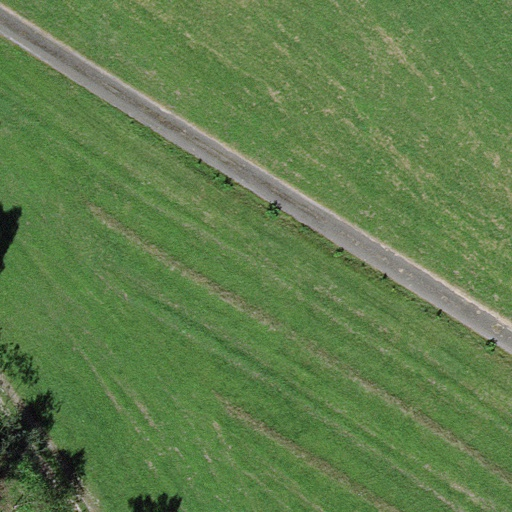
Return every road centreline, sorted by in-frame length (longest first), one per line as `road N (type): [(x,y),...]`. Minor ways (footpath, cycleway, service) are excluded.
road 1 (track): [(0,27),(511,351)]
road 2 (track): [(0,392),(79,511)]
